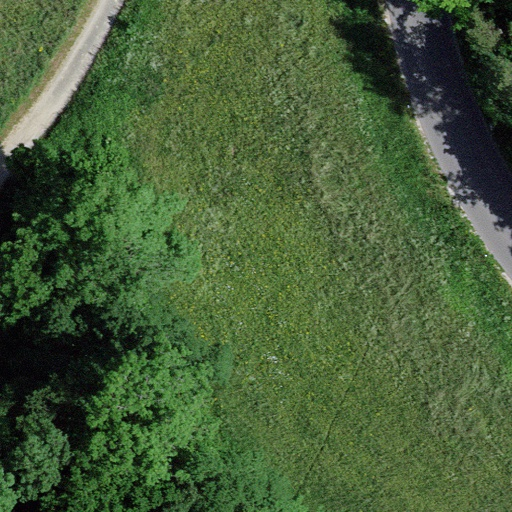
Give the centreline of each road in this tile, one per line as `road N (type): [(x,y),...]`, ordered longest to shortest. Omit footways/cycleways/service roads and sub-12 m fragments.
road 1 (tertiary): [(417,0),(441,117),(511,236)]
road 2 (track): [(111,0),(74,78),(0,179)]
